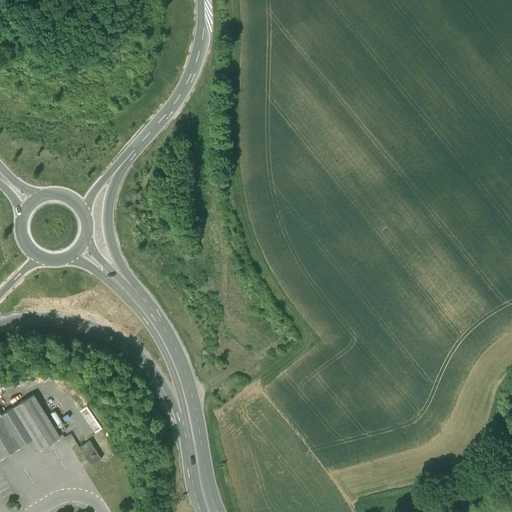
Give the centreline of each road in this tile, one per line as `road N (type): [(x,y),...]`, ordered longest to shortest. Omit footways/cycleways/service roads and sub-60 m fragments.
road 1 (primary): [(213,502),(186,378),(127,287)]
road 2 (motorway): [(0,325),(45,316),(105,330),(145,358),(184,413)]
road 3 (primary): [(59,259),(95,271),(140,314),(165,353),(184,413)]
road 4 (motorway): [(127,287),(108,207),(142,138)]
road 5 (motorway): [(142,138),(186,80),(201,0)]
